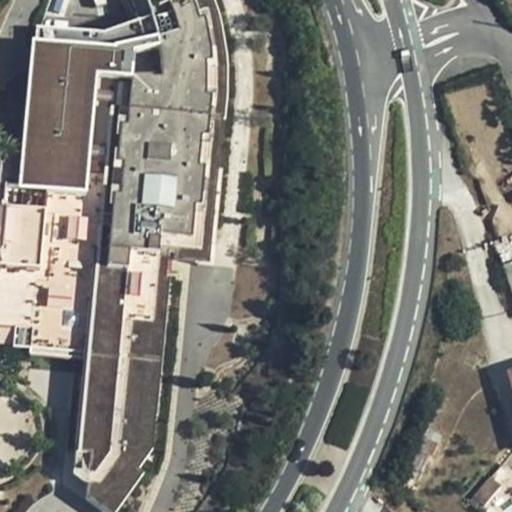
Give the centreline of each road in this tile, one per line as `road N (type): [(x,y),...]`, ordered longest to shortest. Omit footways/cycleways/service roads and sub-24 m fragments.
road 1 (primary): [(329,511),(364,446),(392,364),(420,227),(404,44)]
road 2 (primary): [(351,60),(364,170),(359,260),(321,408),(265,511)]
